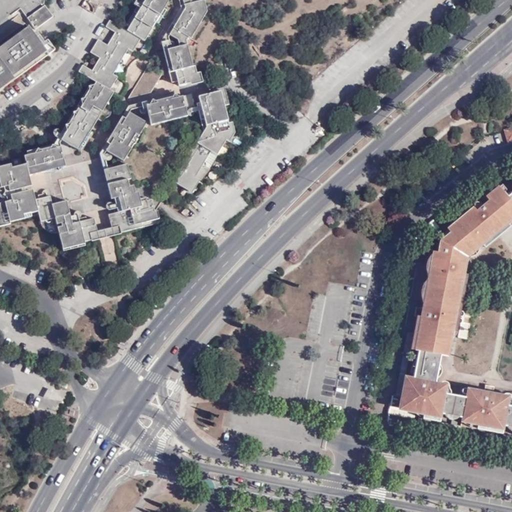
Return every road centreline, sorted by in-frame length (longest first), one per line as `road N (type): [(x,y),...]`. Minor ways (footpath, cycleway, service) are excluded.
road 1 (secondary): [(505,0),(284,196),(118,383)]
road 2 (secondary): [(163,364),(293,223),(511,29)]
road 3 (residential): [(339,477),(382,247),(482,162),(511,153)]
road 4 (residential): [(159,450),(446,511)]
road 5 (residential): [(511,509),(339,477)]
road 6 (residential): [(339,477),(225,456),(178,428)]
road 7 (secondary): [(99,409),(35,511)]
